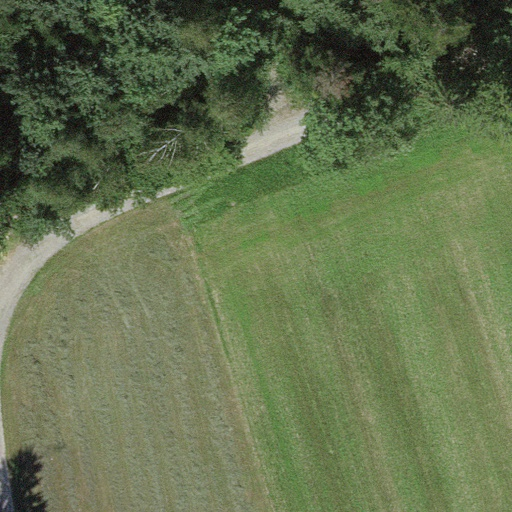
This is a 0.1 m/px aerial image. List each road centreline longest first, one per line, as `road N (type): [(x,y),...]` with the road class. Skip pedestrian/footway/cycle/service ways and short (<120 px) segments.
road 1 (track): [(27,511),(7,347),(19,282),(58,237),(511,49)]
road 2 (track): [(284,138),(272,105),(260,0)]
